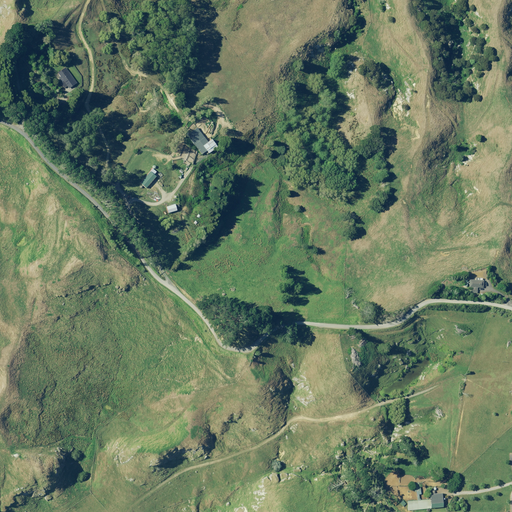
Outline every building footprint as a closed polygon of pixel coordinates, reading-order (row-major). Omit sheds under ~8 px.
[(76,83),(66,68),(58,73),(60,76),(58,78),(61,82),(64,88),(67,86),(69,88),(76,83)] [(208,142),(197,128),(187,135),(201,154),(206,151),(208,153),(217,146),(211,139),(208,142)] [(196,152),(190,147),(185,160),(192,164),(196,152)] [(156,172),(152,168),(140,183),(146,188),(155,176),(153,175),(156,172)] [(177,210),(175,204),(166,207),(168,213),(177,210)] [(478,278),(475,278),(475,280),(468,280),(468,287),(471,287),(471,293),(477,293),(477,287),(482,287),(483,280),(478,280),(478,278)] [(428,508),(427,500),(423,500),(420,485),(415,486),(415,487),(414,488),(414,492),(416,491),(418,501),(417,501),(407,501),(408,510),(418,509),(428,508)] [(443,507),(442,493),(430,494),(431,508),(443,507)]
